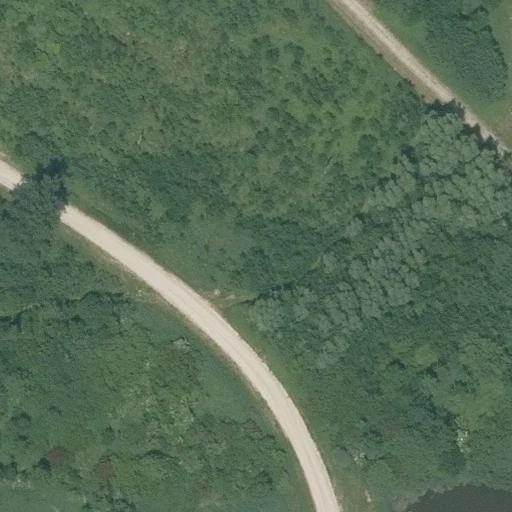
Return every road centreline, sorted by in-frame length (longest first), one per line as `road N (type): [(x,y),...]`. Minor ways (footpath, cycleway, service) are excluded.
road 1 (track): [(333,511),(324,475),(257,373),(177,300),(0,178)]
road 2 (track): [(447,97),(346,0)]
